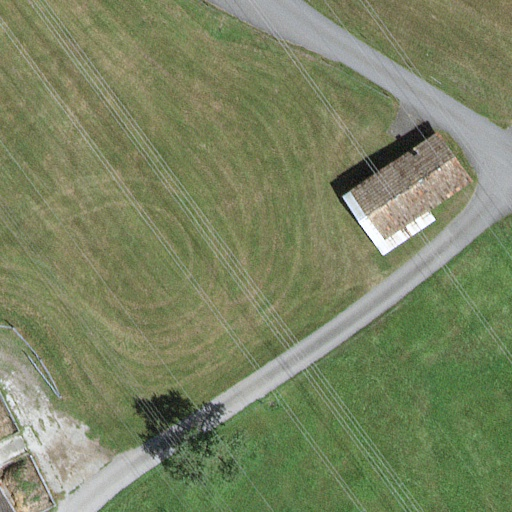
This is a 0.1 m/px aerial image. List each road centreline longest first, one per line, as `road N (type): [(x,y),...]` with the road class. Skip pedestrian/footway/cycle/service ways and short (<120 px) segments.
road 1 (track): [(511,180),(470,229),(70,511)]
road 2 (unclassified): [(291,0),(511,155)]
